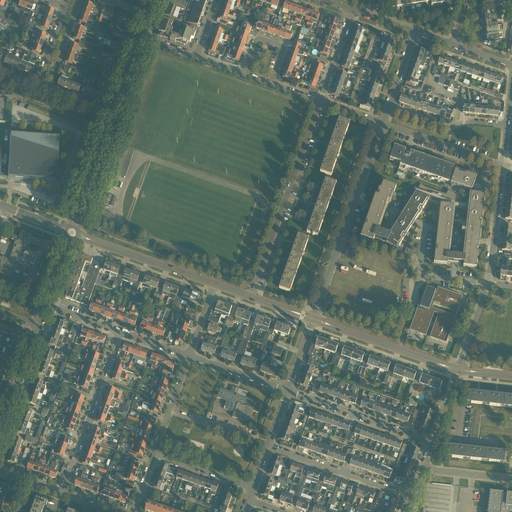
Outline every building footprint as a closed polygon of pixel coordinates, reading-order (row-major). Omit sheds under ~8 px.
[(0,0),(0,6),(3,8),(6,9),(8,3),(5,1),(0,0)] [(24,11),(27,2),(22,0),(20,0),(18,6),(21,7),(20,10),(24,11)] [(260,0),(260,1),(259,4),(258,8),(260,9),(263,2),(266,3),(266,0),(260,0)] [(384,0),(385,4),(391,3),(391,8),(396,8),(394,0),(384,0)] [(167,4),(165,9),(175,13),(176,8),(185,11),(186,7),(170,1),(169,4),(167,4)] [(30,15),(31,11),(33,4),(27,2),(24,11),(23,12),(30,15)] [(195,2),(194,8),(203,11),(205,6),(195,2)] [(98,14),(99,12),(100,8),(96,6),(95,9),(92,8),(93,5),(86,3),(85,6),(84,6),(83,8),(84,8),(84,9),(91,11),(94,12),(98,14)] [(289,11),(291,5),(285,3),(283,9),(289,11)] [(289,11),(288,14),(286,18),(289,19),(290,15),(293,16),(294,13),(297,7),(291,5),(289,11)] [(192,13),(201,16),(203,11),(194,8),(192,13)] [(47,9),(45,15),(51,18),(54,11),(47,9)] [(89,17),(91,11),(84,9),(82,15),(89,17)] [(103,16),(108,18),(107,20),(111,21),(114,13),(111,12),(111,11),(105,9),(103,15),(102,16),(103,16)] [(173,22),(177,23),(178,19),(173,17),(175,13),(165,9),(163,14),(165,15),(164,18),(173,22)] [(299,18),(297,24),(297,25),(299,25),(302,16),(306,17),(308,11),(302,9),(300,15),(299,18)] [(311,19),(314,13),(308,11),(306,17),(311,19)] [(191,14),(190,18),(200,21),(201,16),(192,13),(189,12),(189,13),(191,14)] [(235,17),(231,16),(228,15),(222,13),(220,18),(222,19),(220,24),(227,26),(228,21),(226,20),(227,18),(230,19),(230,18),(234,20),(235,17)] [(311,19),(311,22),(309,26),(308,29),(311,29),(313,23),(316,24),(319,15),(314,13),(311,19)] [(49,24),(51,18),(45,15),(42,14),(40,20),(49,24)] [(323,22),(337,27),(339,21),(335,20),(337,16),(336,16),(330,14),(328,21),(324,20),(323,22)] [(96,20),(89,17),(82,15),(79,21),(86,24),(87,21),(90,22),(91,21),(95,22),(96,20)] [(131,20),(123,16),(116,27),(124,32),(131,20)] [(170,41),(175,43),(176,41),(177,41),(177,43),(189,47),(190,43),(191,38),(193,39),(195,33),(197,30),(196,29),(197,28),(182,23),(182,25),(185,26),(183,33),(171,29),(173,22),(164,18),(162,17),(160,21),(161,21),(159,27),(161,27),(159,32),(157,36),(169,40),(170,38),(171,39),(170,41)] [(256,29),(262,31),(265,22),(266,17),(264,17),(262,20),(261,23),(258,22),(256,29)] [(198,26),(198,24),(200,21),(190,18),(188,23),(198,26)] [(279,37),(281,30),(282,27),(279,26),(281,19),(279,18),(278,21),(273,35),(279,37)] [(38,23),(41,24),(40,28),(47,30),(49,24),(40,20),(39,20),(38,23)] [(267,33),(273,35),(278,21),(275,21),(274,24),(273,24),(272,27),(269,26),(267,33)] [(337,27),(323,22),(322,25),(326,26),(325,29),(335,33),(337,27)] [(99,27),(98,29),(107,33),(109,27),(100,24),(99,27)] [(287,32),(286,32),(287,29),(289,25),(287,24),(284,31),(281,30),(279,37),(284,39),(287,32)] [(75,32),(82,35),(85,29),(78,26),(75,32)] [(242,31),(249,34),(251,28),(244,26),(242,31)] [(302,27),(300,33),(307,35),(309,30),(302,27)] [(353,33),(361,35),(363,30),(355,27),(353,33)] [(216,28),(214,34),(221,36),(223,30),(216,28)] [(98,29),(98,31),(96,34),(96,36),(99,38),(104,39),(104,40),(112,43),(110,47),(121,51),(124,43),(114,39),(115,35),(107,33),(98,29)] [(335,33),(325,29),(324,32),(317,30),(316,33),(319,34),(333,38),(335,33)] [(242,31),(240,37),(247,40),(249,34),(242,31)] [(75,32),(73,39),(80,41),(82,35),(75,32)] [(287,32),(284,39),(290,41),(292,34),(287,32)] [(39,33),(36,39),(43,41),(45,35),(39,33)] [(361,35),(353,33),(351,39),(359,41),(361,35)] [(221,36),(214,34),(212,40),(219,42),(221,36)] [(321,41),(331,44),(333,38),(319,34),(318,36),(322,38),(321,41)] [(375,40),(385,44),(392,47),(394,41),(387,38),(386,41),(382,39),(383,37),(377,35),(375,40)] [(93,45),(98,46),(99,47),(101,41),(98,40),(99,38),(96,36),(93,45)] [(34,45),(41,48),(43,41),(36,39),(34,45)] [(349,44),(359,47),(357,46),(359,41),(351,39),(349,44)] [(212,40),(210,45),(225,51),(226,48),(221,46),(218,45),(219,42),(212,40)] [(237,45),(236,48),(243,51),(245,45),(232,40),(231,43),(237,45)] [(295,43),(292,49),(306,54),(307,51),(304,50),(300,48),(301,46),(302,42),(297,40),(296,44),(295,43)] [(319,46),(322,47),(329,50),(331,44),(321,41),(320,44),(316,42),(315,45),(319,46)] [(76,52),(77,51),(79,46),(72,43),(69,50),(76,52)] [(359,47),(349,44),(347,50),(357,53),(359,47)] [(390,52),(392,47),(385,44),(383,50),(390,52)] [(39,54),(41,48),(34,45),(32,52),(39,54)] [(225,51),(210,45),(208,51),(215,54),(216,51),(220,52),(219,55),(223,57),(225,51)] [(329,50),(322,47),(320,53),(327,55),(329,50)] [(243,51),(236,48),(235,51),(228,49),(228,52),(241,56),(243,51)] [(426,58),(426,57),(428,52),(425,51),(418,49),(416,54),(423,57),(426,58)] [(74,58),(77,59),(78,55),(75,55),(76,52),(69,50),(67,56),(74,58)] [(345,56),(354,59),(356,54),(357,54),(357,53),(347,50),(345,56)] [(388,58),(390,52),(383,50),(381,55),(388,58)] [(226,51),(224,57),(226,58),(227,54),(233,57),(232,60),(239,62),(241,56),(228,52),(226,51)] [(423,57),(416,54),(414,60),(421,63),(423,57)] [(4,63),(11,66),(14,56),(11,55),(10,58),(6,56),(4,63)] [(112,55),(109,63),(116,66),(119,58),(112,55)] [(378,61),(379,61),(386,64),(388,58),(381,55),(379,55),(378,58),(371,55),(370,59),(377,62),(378,61)] [(11,66),(17,69),(20,62),(18,61),(19,58),(14,56),(11,66)] [(74,58),(67,56),(65,62),(72,65),(74,58)] [(351,64),(352,64),(354,59),(345,56),(343,61),(351,64)] [(438,64),(444,66),(446,58),(440,56),(438,64)] [(452,60),(446,58),(444,66),(449,68),(452,60)] [(17,69),(24,71),(27,65),(28,62),(21,60),(20,62),(17,69)] [(421,63),(414,60),(412,66),(419,68),(420,66),(424,67),(425,64),(421,63)] [(455,70),(457,62),(452,60),(449,68),(455,70)] [(351,64),(343,61),(341,67),(349,70),(351,64)] [(459,75),(461,72),(463,64),(457,62),(455,70),(454,73),(459,75)] [(109,63),(106,70),(114,73),(116,66),(109,63)] [(314,69),(321,72),(323,66),(316,64),(314,69)] [(469,66),(463,64),(461,72),(466,74),(469,66)] [(34,68),(27,65),(24,71),(31,74),(34,68)] [(286,66),(284,72),(291,74),(293,68),(286,66)] [(375,72),(382,74),(384,69),(377,66),(375,72)] [(419,68),(412,66),(410,71),(417,74),(419,68)] [(474,68),(469,66),(466,74),(472,76),(474,68)] [(310,74),(319,77),(321,72),(314,69),(314,70),(311,69),(307,67),(307,70),(311,71),(310,74)] [(477,80),(478,78),(480,70),(474,68),(472,76),(471,78),(477,80)] [(104,78),(111,80),(114,73),(106,70),(104,78)] [(478,78),(483,80),(486,72),(480,70),(478,78)] [(370,76),(371,77),(380,80),(382,74),(375,72),(372,71),(370,76)] [(417,74),(410,71),(408,77),(415,80),(417,74)] [(294,75),(291,74),(284,72),(282,78),(289,80),(290,77),(294,78),(297,79),(298,77),(294,75)] [(338,78),(345,80),(347,74),(340,72),(338,78)] [(489,81),(491,74),(486,72),(483,80),(489,81)] [(303,78),(317,83),(319,77),(310,74),(308,77),(304,76),(303,78)] [(497,76),(491,74),(489,81),(495,83),(497,76)] [(497,76),(495,83),(493,88),(497,89),(498,85),(500,86),(503,78),(497,76)] [(369,82),(378,86),(380,80),(371,77),(369,82)] [(415,80),(408,77),(406,83),(413,85),(417,86),(419,81),(415,80)] [(65,88),(67,81),(60,78),(58,85),(65,88)] [(309,83),(307,90),(309,91),(311,87),(315,89),(317,83),(303,78),(301,78),(299,84),(303,85),(304,81),(309,83)] [(338,78),(335,83),(343,86),(345,80),(338,78)] [(71,90),(74,84),(67,81),(65,88),(71,90)] [(376,91),(378,86),(369,82),(367,88),(369,89),(376,91)] [(335,83),(333,89),(341,92),(343,86),(335,83)] [(71,90),(78,93),(81,86),(74,84),(71,90)] [(93,87),(92,91),(89,97),(96,100),(100,90),(93,87)] [(82,95),(89,97),(92,91),(85,88),(82,95)] [(341,92),(333,89),(331,95),(339,97),(341,92)] [(369,89),(367,94),(374,97),(376,91),(369,89)] [(399,103),(405,105),(407,97),(402,95),(404,90),(401,89),(398,97),(401,97),(399,103)] [(107,93),(100,90),(96,100),(103,103),(107,93)] [(367,94),(365,100),(372,103),(374,97),(367,94)] [(410,107),(413,99),(414,96),(408,94),(407,97),(405,105),(410,107)] [(416,109),(422,111),(425,100),(419,98),(418,101),(416,109)] [(410,107),(416,109),(418,101),(413,99),(410,107)] [(460,107),(463,108),(462,113),(469,114),(470,104),(469,102),(464,101),(464,99),(461,99),(460,107)] [(370,109),(372,103),(365,100),(363,106),(370,109)] [(431,102),(425,100),(422,111),(427,113),(430,105),(431,102)] [(427,113),(433,115),(435,107),(430,105),(427,113)] [(433,115),(439,117),(441,109),(435,107),(433,115)] [(447,111),(441,109),(439,117),(444,119),(447,111)] [(454,110),(452,113),(447,111),(444,119),(450,121),(452,116),(455,117),(457,111),(454,110)] [(336,127),(335,131),(333,137),(344,140),(350,123),(339,119),(336,127)] [(0,177),(8,178),(8,179),(9,179),(10,180),(11,179),(11,178),(56,181),(59,138),(40,130),(10,129),(9,148),(0,147),(0,177)] [(333,137),(330,143),(326,154),(337,158),(344,140),(333,137)] [(394,146),(390,158),(390,159),(395,161),(401,163),(400,165),(398,172),(403,174),(406,167),(449,182),(454,167),(411,152),(410,153),(405,151),(406,150),(394,146)] [(326,154),(323,164),(320,172),(331,176),(337,158),(326,154)] [(386,243),(397,250),(402,242),(404,239),(402,238),(403,236),(405,237),(405,236),(404,235),(405,233),(407,234),(411,227),(409,226),(411,224),(413,225),(413,224),(411,223),(413,221),(414,222),(416,219),(417,218),(428,200),(440,204),(438,226),(437,230),(439,230),(439,233),(437,233),(439,234),(439,236),(437,236),(436,240),(434,259),(436,259),(436,263),(438,263),(447,264),(447,261),(447,260),(447,259),(449,241),(450,234),(451,228),(451,227),(453,206),(455,206),(468,207),(470,207),(467,229),(466,236),(466,243),(464,263),(463,266),(471,267),(474,267),(474,263),(477,263),(479,244),(479,243),(479,241),(477,240),(478,238),(480,238),(480,237),(478,237),(478,234),(480,235),(480,231),(484,194),(479,194),(479,193),(479,192),(481,191),(482,189),(481,189),(480,189),(478,186),(479,185),(477,185),(475,185),(474,185),(476,177),(455,170),(451,182),(470,189),(472,189),(470,205),(468,205),(455,203),(456,195),(449,190),(446,194),(424,187),(424,186),(421,184),(415,192),(416,193),(417,193),(405,212),(402,218),(401,218),(398,223),(386,243)] [(325,179),(319,197),(330,201),(336,183),(325,179)] [(381,220),(383,214),(385,207),(387,200),(389,201),(392,194),(394,195),(396,188),(396,187),(385,183),(383,183),(385,184),(384,186),(384,187),(382,186),(381,189),(379,189),(377,196),(375,195),(373,203),(372,204),(371,206),(373,207),(372,209),(370,209),(370,210),(372,210),(371,213),(369,212),(368,216),(362,233),(364,234),(363,238),(365,239),(373,242),(374,238),(381,220)] [(313,215),(324,219),(330,201),(319,197),(313,215)] [(318,236),(324,219),(313,215),(307,233),(313,235),(312,235),(314,236),(314,235),(318,236)] [(30,235),(22,231),(19,239),(17,238),(15,245),(16,246),(12,257),(13,258),(12,261),(1,257),(0,258),(0,261),(1,262),(0,265),(0,279),(1,280),(3,276),(5,277),(5,275),(9,277),(10,275),(12,275),(14,271),(16,272),(16,270),(28,275),(27,277),(29,277),(27,281),(29,282),(28,284),(33,286),(34,284),(36,284),(37,280),(35,279),(41,266),(50,242),(41,239),(41,241),(29,237),(30,235)] [(387,234),(379,231),(377,238),(377,239),(384,242),(385,240),(387,234)] [(298,235),(292,253),(302,256),(309,239),(298,235)] [(504,254),(509,255),(510,255),(511,251),(510,251),(510,245),(502,244),(502,251),(505,251),(504,254)] [(302,256),(292,253),(285,270),(296,274),(302,256)] [(100,263),(91,259),(81,256),(78,263),(98,270),(100,263)] [(110,272),(113,265),(106,262),(104,270),(110,272)] [(97,278),(98,277),(99,274),(100,270),(98,270),(78,263),(76,270),(97,278)] [(109,276),(116,278),(117,275),(120,267),(113,265),(110,272),(109,276)] [(122,280),(129,282),(133,272),(126,269),(122,280)] [(97,278),(76,270),(73,277),(95,285),(97,278)] [(290,292),(296,274),(285,270),(279,288),(290,292)] [(140,274),(133,272),(129,282),(136,285),(137,282),(140,274)] [(150,287),(153,279),(146,276),(143,284),(142,287),(149,289),(150,287)] [(73,277),(71,284),(92,292),(95,285),(73,277)] [(160,281),(153,279),(150,287),(157,289),(160,281)] [(166,292),(170,294),(172,286),(165,283),(161,295),(165,296),(166,292)] [(71,284),(68,291),(90,299),(92,292),(71,284)] [(176,297),(177,296),(179,288),(172,286),(170,294),(169,296),(175,299),(176,298),(176,297)] [(419,305),(410,329),(426,335),(434,311),(439,313),(430,336),(446,342),(462,296),(438,287),(436,292),(435,292),(435,290),(427,287),(421,303),(422,303),(421,306),(419,305)] [(90,299),(68,291),(66,298),(87,306),(90,299)] [(189,303),(192,293),(185,291),(181,301),(189,303)] [(199,295),(192,293),(189,303),(196,306),(199,295)] [(215,310),(222,313),(225,305),(218,302),(215,310)] [(228,317),(232,307),(225,305),(222,313),(221,315),(225,317),(225,316),(228,317)] [(106,317),(108,310),(103,308),(100,315),(106,317)] [(235,318),(236,318),(235,322),(240,324),(242,320),(245,312),(238,309),(235,318)] [(242,320),(245,321),(244,324),(247,326),(252,314),(245,312),(242,320)] [(180,317),(180,320),(179,321),(175,319),(175,322),(188,327),(190,321),(189,320),(190,317),(184,315),(183,317),(180,317)] [(264,319),(257,316),(253,328),(255,328),(255,330),(259,332),(260,330),(264,319)] [(146,321),(145,323),(142,322),(140,329),(146,331),(148,324),(149,322),(151,317),(148,317),(146,321)] [(131,318),(129,325),(134,327),(137,320),(131,318)] [(56,327),(62,329),(64,323),(65,324),(66,321),(62,319),(61,322),(58,321),(56,327)] [(264,319),(260,330),(267,333),(271,321),(264,319)] [(154,326),(152,333),(157,335),(160,328),(161,326),(162,321),(160,320),(157,327),(154,326)] [(173,324),(181,327),(180,330),(186,332),(188,327),(175,322),(171,320),(169,324),(172,325),(173,324)] [(274,331),(281,333),(284,326),(277,323),(274,331)] [(154,326),(148,324),(146,331),(152,333),(154,326)] [(215,335),(216,332),(220,333),(221,329),(210,325),(208,332),(215,335)] [(284,326),(281,333),(288,336),(291,328),(284,326)] [(10,339),(12,336),(14,329),(8,327),(6,334),(9,335),(7,338),(10,339)] [(53,333),(60,335),(62,329),(56,327),(53,333)] [(160,328),(157,335),(163,337),(165,330),(160,328)] [(14,329),(12,336),(18,338),(22,340),(23,336),(19,334),(20,331),(14,329)] [(83,330),(82,331),(80,336),(86,338),(89,332),(83,330)] [(178,335),(175,334),(168,332),(166,338),(169,339),(171,336),(177,338),(176,341),(182,344),(184,338),(178,335)] [(224,338),(223,341),(220,347),(220,349),(219,350),(223,352),(221,357),(221,358),(221,357),(227,360),(231,350),(224,347),(229,333),(226,332),(224,338)] [(64,336),(60,335),(53,333),(51,338),(62,342),(64,336)] [(100,336),(94,334),(92,340),(98,342),(100,336)] [(210,345),(211,341),(213,338),(206,335),(205,339),(209,340),(207,345),(203,344),(201,350),(207,353),(210,345)] [(106,338),(100,336),(98,342),(103,344),(102,347),(105,348),(107,343),(104,342),(106,338)] [(49,345),(56,347),(59,348),(62,342),(51,338),(49,345)] [(240,342),(238,351),(241,352),(246,339),(243,338),(242,343),(240,342)] [(311,347),(310,349),(307,355),(310,356),(307,364),(319,368),(320,364),(315,362),(319,351),(318,351),(319,348),(325,350),(328,341),(318,338),(315,346),(312,345),(311,347)] [(328,341),(325,350),(335,354),(338,345),(328,341)] [(128,353),(130,346),(125,344),(122,351),(124,351),(121,358),(123,359),(126,360),(127,356),(128,353)] [(219,352),(219,350),(220,349),(220,347),(213,344),(212,346),(210,345),(207,353),(214,355),(215,351),(219,352)] [(72,346),(69,345),(67,351),(64,350),(63,352),(69,355),(72,346)] [(259,363),(260,361),(265,346),(262,345),(260,351),(257,359),(251,357),(247,367),(253,369),(254,369),(256,362),(259,363)] [(283,350),(275,347),(273,346),(270,354),(280,357),(283,350)] [(341,356),(351,359),(354,351),(344,347),(341,356)] [(5,354),(11,356),(13,350),(7,348),(5,354)] [(134,355),(139,357),(142,351),(136,348),(134,355)] [(54,352),(53,352),(47,350),(45,356),(52,359),(54,359),(56,355),(53,354),(54,352)] [(231,350),(227,360),(234,362),(233,362),(234,362),(237,352),(231,350)] [(142,351),(139,357),(138,360),(138,361),(144,363),(143,366),(145,366),(147,360),(145,359),(147,353),(142,351)] [(364,354),(354,351),(351,359),(361,363),(364,354)] [(0,355),(0,359),(3,360),(9,362),(11,356),(5,354),(1,353),(0,355)] [(93,353),(91,358),(98,361),(100,355),(93,353)] [(156,363),(158,356),(152,354),(150,361),(156,363)] [(241,364),(247,367),(251,357),(250,357),(244,355),(240,364),(241,364)] [(43,362),(50,364),(52,359),(45,356),(43,362)] [(164,358),(158,356),(156,363),(162,365),(164,358)] [(367,365),(380,369),(383,361),(370,356),(367,365)] [(95,367),(98,361),(91,358),(89,364),(95,367)] [(162,373),(165,374),(170,360),(164,358),(162,365),(164,366),(163,370),(162,373)] [(260,371),(267,374),(272,359),(269,358),(266,366),(263,364),(260,371)] [(272,359),(267,374),(273,376),(279,361),(272,359)] [(165,374),(167,375),(168,372),(172,373),(173,369),(175,362),(170,360),(165,374)] [(383,361),(380,369),(387,372),(390,364),(383,361)] [(43,362),(41,368),(51,372),(53,368),(49,367),(50,364),(43,362)] [(93,372),(95,367),(89,364),(87,370),(93,372)] [(403,378),(406,369),(396,366),(393,374),(403,378)] [(306,367),(304,373),(311,376),(313,369),(309,368),(306,367)] [(51,372),(41,368),(39,374),(45,376),(45,377),(49,378),(51,372)] [(114,373),(130,379),(130,376),(121,373),(123,370),(116,368),(114,373)] [(416,373),(406,369),(403,378),(413,381),(416,373)] [(87,370),(85,376),(91,378),(93,372),(87,370)] [(130,379),(114,373),(112,379),(118,381),(120,378),(126,381),(126,382),(129,383),(130,379)] [(311,376),(304,373),(302,379),(309,381),(311,376)] [(422,375),(418,385),(420,387),(419,389),(422,390),(423,385),(429,387),(432,378),(422,375)] [(160,376),(158,380),(154,378),(154,381),(157,382),(160,383),(167,385),(169,380),(160,376)] [(433,393),(439,395),(441,390),(440,390),(442,382),(432,378),(429,387),(435,389),(433,393)] [(37,379),(35,385),(45,389),(46,389),(46,386),(45,385),(46,383),(37,379)] [(309,381),(302,379),(300,385),(307,388),(309,381)] [(89,384),(83,381),(81,387),(87,389),(89,384)] [(167,385),(160,383),(158,389),(165,391),(167,385)] [(33,391),(39,394),(42,394),(43,395),(45,396),(46,393),(44,392),(45,389),(35,385),(33,391)] [(319,392),(325,394),(328,387),(322,385),(319,392)] [(410,405),(412,406),(416,407),(417,403),(416,402),(415,400),(417,394),(416,393),(418,387),(415,386),(412,394),(412,395),(408,404),(410,405)] [(109,387),(107,393),(114,395),(116,389),(109,387)] [(245,422),(244,423),(250,425),(251,421),(250,420),(253,411),(258,413),(262,403),(246,398),(248,392),(238,389),(236,389),(236,388),(232,387),(231,392),(220,389),(217,398),(226,401),(224,407),(227,408),(227,410),(234,413),(232,417),(245,422)] [(325,394),(331,396),(334,389),(328,387),(325,394)] [(354,387),(353,391),(351,395),(349,403),(355,405),(356,402),(357,400),(358,395),(355,394),(357,388),(354,387)] [(163,397),(165,391),(158,389),(156,388),(154,391),(150,389),(150,392),(154,394),(156,394),(163,397)] [(340,391),(334,389),(331,396),(337,398),(340,391)] [(33,391),(31,397),(37,399),(39,394),(33,391)] [(337,398),(343,401),(346,393),(340,391),(337,398)] [(467,403),(486,405),(487,394),(468,391),(467,403)] [(343,401),(349,403),(351,395),(346,393),(343,401)] [(505,396),(497,395),(487,394),(486,405),(504,407),(505,396)] [(76,401),(82,403),(84,397),(78,395),(76,401)] [(372,411),(378,413),(380,406),(382,401),(383,397),(381,396),(380,400),(379,400),(378,403),(375,401),(374,404),(372,411)] [(28,403),(35,405),(38,407),(40,401),(37,399),(31,397),(28,403)] [(423,405),(434,409),(437,401),(426,397),(423,405)] [(159,408),(161,402),(154,400),(152,399),(152,400),(148,398),(147,401),(151,402),(150,405),(152,406),(159,408)] [(68,401),(75,404),(74,407),(80,409),(82,403),(76,401),(73,400),(69,399),(68,401)] [(105,399),(103,404),(110,407),(114,408),(116,402),(112,401),(105,399)] [(366,409),(369,401),(362,399),(361,403),(361,404),(360,407),(366,409)] [(369,401),(366,409),(372,411),(374,404),(369,401)] [(157,414),(159,408),(152,406),(150,405),(146,403),(143,402),(142,405),(147,408),(147,410),(150,411),(157,414)] [(309,411),(304,409),(303,412),(299,410),(300,408),(293,405),(291,411),(298,413),(305,416),(307,417),(309,411)] [(386,408),(380,406),(378,413),(384,415),(386,408)] [(384,415),(390,417),(392,410),(386,408),(384,415)] [(26,409),(24,414),(31,417),(33,411),(26,409)] [(424,415),(431,418),(433,412),(430,411),(426,409),(424,415)] [(317,412),(311,410),(308,418),(314,420),(317,412)] [(398,412),(392,410),(390,417),(395,419),(398,412)] [(296,419),(298,413),(291,411),(289,417),(296,419)] [(317,412),(314,420),(320,422),(323,414),(317,412)] [(395,419),(401,421),(404,414),(398,412),(395,419)] [(31,417),(24,414),(22,420),(29,423),(31,417)] [(323,414),(320,422),(326,424),(328,416),(323,414)] [(410,416),(404,414),(401,421),(407,423),(408,420),(409,420),(410,416)] [(429,424),(431,418),(424,415),(422,421),(429,424)] [(70,418),(66,416),(65,420),(62,418),(61,421),(65,423),(68,424),(74,426),(76,420),(70,418)] [(106,418),(99,416),(97,421),(104,424),(106,418)] [(331,426),(334,418),(328,416),(326,424),(325,427),(328,428),(327,430),(329,431),(331,426)] [(289,417),(287,422),(294,425),(296,419),(289,417)] [(339,420),(334,418),(331,426),(337,428),(339,420)] [(22,420),(20,426),(27,429),(29,423),(22,420)] [(147,420),(145,426),(152,428),(154,422),(147,420)] [(337,428),(343,430),(345,422),(339,420),(337,428)] [(422,421),(420,428),(424,429),(427,430),(429,424),(422,421)] [(285,428),(292,430),(295,431),(297,426),(294,425),(287,422),(285,428)] [(345,422),(343,430),(345,431),(344,433),(346,434),(347,434),(351,424),(345,422)] [(27,429),(20,426),(18,432),(24,435),(25,432),(29,433),(30,430),(27,429)] [(152,428),(145,426),(143,431),(150,434),(152,428)] [(354,434),(360,436),(362,429),(357,427),(354,434)] [(292,430),(285,428),(283,434),(290,436),(292,430)] [(94,429),(92,435),(99,438),(101,432),(94,429)] [(365,438),(368,431),(362,429),(360,436),(365,438)] [(141,437),(148,439),(150,434),(143,431),(141,437)] [(371,440),(374,433),(368,431),(365,438),(371,440)] [(54,441),(67,446),(69,440),(66,438),(67,435),(61,433),(59,440),(55,438),(54,441)] [(374,433),(371,440),(377,442),(379,435),(374,433)] [(289,439),(291,440),(292,437),(290,436),(283,434),(281,439),(288,442),(289,439)] [(385,437),(379,435),(377,442),(383,444),(385,437)] [(146,445),(148,439),(141,437),(139,442),(146,445)] [(383,444),(388,446),(391,439),(385,437),(383,444)] [(14,444),(20,446),(22,440),(16,438),(14,444)] [(301,439),(298,447),(304,449),(307,442),(301,439)] [(397,441),(391,439),(388,446),(394,448),(397,441)] [(307,440),(307,442),(304,449),(310,451),(312,444),(309,443),(310,441),(307,440)] [(67,446),(54,441),(53,443),(57,445),(56,448),(65,451),(67,446)] [(97,443),(90,441),(88,446),(95,449),(97,443)] [(146,445),(139,442),(136,441),(135,444),(132,443),(131,445),(144,450),(146,445)] [(310,451),(315,453),(319,443),(313,441),(312,444),(310,451)] [(402,443),(397,441),(394,448),(400,450),(402,443)] [(319,443),(315,453),(321,455),(324,445),(319,443)] [(20,446),(14,444),(12,450),(18,452),(20,446)] [(142,456),(144,450),(131,445),(130,448),(136,450),(135,454),(129,451),(128,455),(135,458),(136,456),(137,454),(142,456)] [(324,445),(321,455),(327,457),(329,450),(330,447),(324,445)] [(88,446),(86,452),(93,454),(95,449),(88,446)] [(468,448),(460,447),(449,446),(448,457),(467,459),(468,448)] [(412,447),(410,453),(418,456),(420,450),(412,447)] [(65,451),(56,448),(55,451),(51,450),(50,452),(63,457),(65,451)] [(486,450),(478,449),(468,448),(467,459),(485,461),(486,450)] [(346,455),(340,454),(338,461),(344,463),(344,462),(346,463),(351,450),(348,449),(346,455)] [(18,452),(12,450),(10,456),(16,458),(18,458),(19,455),(17,455),(18,452)] [(327,457),(332,459),(335,452),(329,450),(327,457)] [(505,452),(497,451),(486,450),(485,461),(504,463),(505,452)] [(86,452),(84,458),(97,463),(98,460),(92,458),(93,454),(86,452)] [(332,459),(338,461),(340,454),(335,452),(332,459)] [(408,459),(416,461),(418,456),(410,453),(408,459)] [(27,469),(33,471),(35,464),(32,463),(35,456),(32,455),(27,469)] [(16,458),(10,456),(8,462),(14,464),(16,458)] [(44,475),(48,465),(45,464),(46,460),(45,460),(46,458),(44,457),(43,459),(39,473),(44,475)] [(274,457),(272,463),(280,466),(287,468),(289,464),(285,463),(286,462),(282,460),(274,457)] [(33,471),(39,473),(43,459),(41,458),(40,462),(36,461),(35,464),(33,471)] [(97,463),(84,458),(82,464),(89,466),(90,463),(97,465),(97,463)] [(120,464),(122,465),(137,470),(139,464),(136,464),(138,460),(131,458),(128,464),(121,461),(120,464)] [(355,467),(358,460),(352,458),(349,465),(355,467)] [(414,467),(416,461),(408,459),(406,465),(414,467)] [(355,467),(361,469),(363,462),(358,460),(355,467)] [(366,471),(372,473),(375,463),(370,461),(369,464),(366,471)] [(44,475),(50,477),(55,463),(52,462),(51,466),(48,465),(44,475)] [(361,469),(366,471),(369,464),(363,462),(361,469)] [(57,464),(55,463),(50,477),(56,479),(58,472),(55,471),(57,464)] [(270,469),(278,471),(280,466),(272,463),(270,469)] [(381,465),(375,463),(372,473),(378,475),(381,465)] [(293,472),(296,473),(298,466),(293,464),(289,474),(292,475),(293,472)] [(125,473),(128,474),(135,476),(137,470),(122,465),(121,468),(125,469),(124,472),(125,473)] [(159,471),(169,474),(172,475),(175,476),(176,472),(170,470),(171,468),(168,467),(161,465),(159,471)] [(378,475),(383,477),(386,470),(387,467),(381,465),(378,475)] [(412,473),(414,467),(406,465),(405,470),(412,473)] [(83,481),(84,478),(84,476),(85,474),(87,468),(81,466),(80,470),(83,471),(81,477),(80,480),(77,479),(74,485),(80,487),(83,481)] [(304,468),(298,466),(296,473),(299,474),(297,478),(300,479),(304,468)] [(278,471),(270,469),(268,474),(276,477),(278,471)] [(306,480),(311,482),(315,472),(309,470),(306,480)] [(386,470),(383,477),(389,479),(392,472),(386,470)] [(405,470),(403,476),(410,478),(412,473),(405,470)] [(159,471),(157,476),(167,480),(169,474),(159,471)] [(185,473),(179,471),(176,478),(182,481),(185,473)] [(320,474),(315,472),(311,482),(317,484),(319,476),(320,474)] [(117,473),(116,475),(115,477),(124,480),(125,478),(126,478),(126,479),(133,482),(135,476),(128,474),(125,473),(124,475),(117,473)] [(182,481),(188,482),(190,475),(185,473),(182,481)] [(286,474),(284,473),(282,478),(279,476),(278,480),(284,482),(286,474)] [(408,484),(410,478),(403,476),(393,473),(392,476),(390,483),(393,484),(395,477),(401,479),(400,482),(408,484)] [(190,475),(188,482),(186,486),(192,488),(192,487),(196,477),(190,475)] [(157,476),(155,482),(165,485),(168,486),(169,484),(166,483),(167,480),(157,476)] [(328,488),(331,478),(326,476),(323,483),(322,486),(328,488)] [(86,489),(92,491),(94,485),(95,482),(96,478),(94,477),(92,481),(91,484),(88,483),(86,489)] [(198,489),(199,486),(202,479),(196,477),(192,487),(198,489)] [(265,484),(272,486),(276,487),(277,484),(275,483),(276,482),(274,481),(267,478),(265,484)] [(327,489),(333,491),(337,480),(331,478),(328,488),(327,489)] [(202,479),(199,486),(205,488),(207,481),(202,479)] [(210,491),(213,483),(207,481),(205,488),(210,491)] [(345,491),(348,484),(342,481),(338,493),(344,495),(345,491)] [(130,490),(132,484),(126,482),(124,487),(123,490),(123,492),(119,501),(125,503),(129,494),(126,493),(127,489),(130,490)] [(165,485),(155,482),(153,488),(163,491),(165,485)] [(106,486),(105,489),(102,495),(108,497),(111,491),(113,484),(110,483),(109,487),(106,486)] [(213,483),(210,491),(207,499),(210,500),(212,495),(215,496),(219,485),(213,483)] [(0,503),(3,505),(9,488),(0,484),(0,503)] [(111,491),(108,497),(114,499),(116,493),(117,490),(114,489),(116,485),(113,484),(111,491)] [(265,484),(263,489),(270,492),(272,486),(265,484)] [(348,484),(345,491),(348,492),(347,496),(349,497),(352,490),(353,485),(348,484)] [(362,497),(364,489),(359,487),(356,495),(362,497)] [(227,488),(225,494),(232,496),(234,491),(227,488)] [(278,495),(270,492),(263,489),(261,495),(268,498),(269,495),(274,497),(273,499),(276,500),(278,495)] [(360,500),(366,502),(369,491),(364,489),(362,497),(360,500)] [(116,493),(114,499),(119,501),(123,492),(117,490),(116,493)] [(368,503),(369,499),(373,501),(375,493),(369,491),(366,502),(368,503)] [(487,511),(511,511),(511,493),(507,493),(507,492),(507,495),(503,494),(503,493),(489,491),(490,492),(487,511)] [(279,501),(285,503),(289,493),(285,492),(284,495),(282,494),(279,501)] [(289,493),(285,503),(291,505),(294,495),(289,493)] [(225,494),(223,499),(230,502),(232,496),(225,494)] [(300,496),(298,500),(296,507),(302,509),(305,498),(300,496)] [(46,501),(36,497),(35,502),(43,505),(44,506),(46,501)] [(305,498),(302,509),(307,511),(311,500),(305,498)] [(389,498),(388,501),(384,500),(383,502),(389,504),(396,507),(398,501),(389,498)] [(219,504),(228,508),(230,502),(223,499),(221,499),(219,504)] [(145,510),(149,511),(157,511),(160,506),(148,502),(145,510)] [(316,502),(315,507),(312,511),(318,511),(321,508),(322,504),(316,502)] [(213,506),(216,507),(220,508),(219,511),(222,511),(226,511),(228,508),(219,504),(217,504),(214,503),(213,506)]
